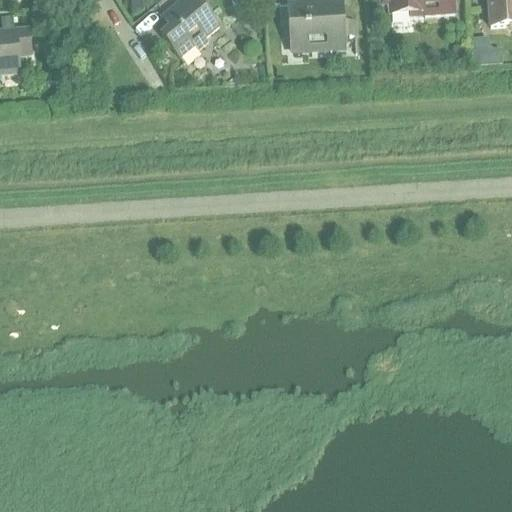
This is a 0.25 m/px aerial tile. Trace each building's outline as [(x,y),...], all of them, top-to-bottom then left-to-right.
[(160,38),(179,62),(194,50),(197,53),(207,44),(205,41),(218,30),(193,0),(183,0),(164,17),(172,27),(160,38)] [(424,19),(454,17),(452,0),(379,0),(380,8),(388,8),(389,17),(423,15),(424,19)] [(489,29),(489,30),(506,29),(509,32),(511,31),(511,0),(487,0),(490,29),(489,29)] [(286,6),(289,52),(345,49),(345,40),(355,40),(354,24),(344,24),(343,6),(315,8),(315,4),(286,6)] [(11,21),(0,21),(0,37),(12,36),(11,21)] [(16,62),(28,61),(26,35),(12,36),(0,37),(0,80),(18,79),(16,62)] [(488,61),(489,39),(477,39),(476,60),(488,61)] [(465,52),(455,53),(455,66),(466,65),(465,52)]
